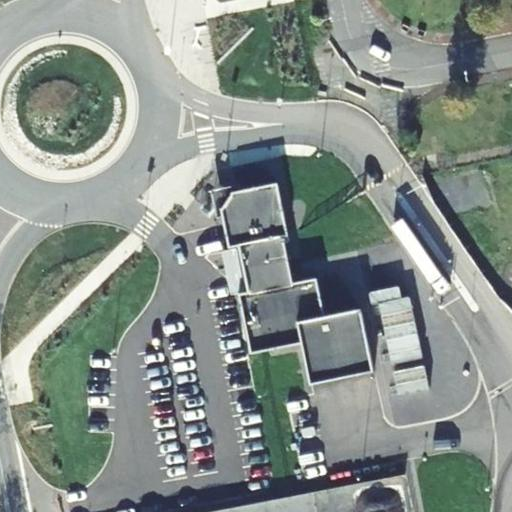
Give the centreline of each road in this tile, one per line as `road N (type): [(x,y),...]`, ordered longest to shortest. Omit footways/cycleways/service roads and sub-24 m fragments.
road 1 (unclassified): [(303,124),(371,153),(511,360)]
road 2 (unknown): [(437,447),(322,473),(329,511)]
road 3 (unclassified): [(158,156),(303,124)]
road 4 (unclassified): [(303,124),(223,112),(165,79)]
road 5 (unclassified): [(49,204),(107,200),(158,156)]
